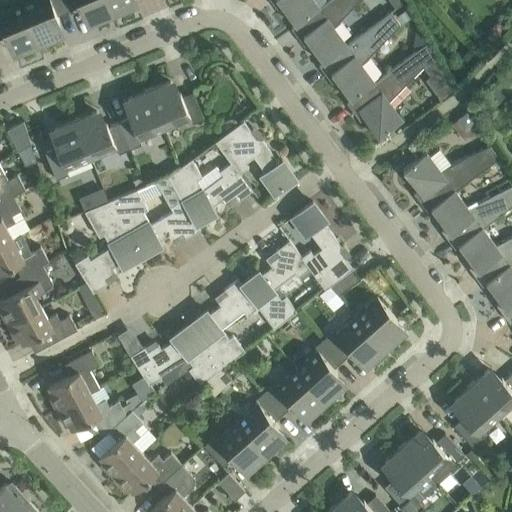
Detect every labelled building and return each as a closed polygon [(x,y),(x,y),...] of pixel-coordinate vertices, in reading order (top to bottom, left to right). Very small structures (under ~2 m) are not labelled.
[(28,0),(22,3),(39,44),(49,39),(60,33),(52,21),(59,19),(57,14),(68,10),(64,0),(28,0)] [(107,0),(64,0),(68,10),(79,6),(81,10),(87,7),(90,20),(102,17),(113,13),(107,0)] [(107,0),(113,13),(123,9),(133,3),(131,0),(107,0)] [(271,0),(277,8),(281,5),(295,24),(319,7),(319,6),(314,0),(271,0)] [(327,0),(319,6),(319,7),(295,24),(291,27),(305,45),(309,42),(323,61),(347,44),(347,43),(334,26),(358,0),(327,0)] [(7,40),(14,37),(17,51),(28,48),(39,44),(22,3),(0,11),(0,37),(5,36),(7,40)] [(391,10),(347,43),(347,44),(323,61),(319,64),(332,82),(336,79),(350,98),(351,99),(374,81),(361,63),(400,23),(391,10)] [(426,42),(374,81),(351,99),(350,98),(346,101),(360,119),(364,117),(379,136),(402,119),(389,100),(423,66),(431,76),(433,74),(443,88),(437,93),(442,100),(455,90),(445,72),(426,42)] [(170,81),(159,83),(148,87),(165,129),(191,118),(193,122),(204,117),(193,91),(182,95),(180,91),(173,94),(170,81)] [(128,98),(135,110),(128,112),(130,117),(119,121),(130,148),(141,143),(139,139),(165,129),(148,87),(138,92),(128,98)] [(97,111),(85,114),(74,118),(91,159),(117,148),(119,152),(130,148),(119,121),(108,125),(106,121),(100,124),(97,111)] [(458,119),(465,128),(474,121),(467,112),(458,119)] [(54,143),(56,147),(45,151),(56,178),(67,174),(66,170),(91,159),(74,118),(64,123),(54,128),(61,140),(54,143)] [(7,128),(18,150),(31,143),(23,119),(7,128)] [(256,137),(243,119),(215,140),(230,161),(231,160),(240,173),(241,173),(240,172),(249,166),(246,162),(254,155),(265,171),(261,175),(274,193),(296,178),(282,159),(279,161),(262,138),(256,137)] [(35,159),(31,143),(18,150),(26,164),(35,159)] [(403,169),(418,189),(414,192),(427,210),(431,207),(455,189),(455,190),(493,161),(499,157),(490,144),(440,170),(427,151),(403,169)] [(499,157),(493,161),(497,166),(502,167),(508,163),(502,155),(499,157)] [(197,179),(202,176),(192,158),(168,175),(182,199),(183,198),(196,222),(197,222),(216,211),(213,205),(222,198),(225,202),(235,195),(238,199),(252,189),(241,173),(240,173),(231,160),(230,161),(220,170),(223,174),(203,189),(197,179)] [(0,197),(2,200),(14,194),(25,188),(18,174),(8,179),(4,172),(0,174),(0,197)] [(185,237),(200,228),(197,222),(196,222),(183,198),(182,199),(168,175),(137,188),(110,199),(142,254),(161,243),(160,239),(169,234),(172,238),(182,232),(185,237)] [(431,207),(445,226),(441,229),(455,247),(459,245),(458,244),(482,226),(483,227),(511,205),(511,184),(468,207),(455,190),(455,189),(431,207)] [(82,206),(107,199),(103,186),(78,194),(82,206)] [(0,243),(12,237),(6,225),(15,221),(12,214),(21,209),(14,194),(2,200),(0,201),(0,243)] [(111,245),(90,258),(87,254),(75,262),(93,291),(108,282),(105,277),(116,271),(113,266),(120,262),(122,265),(142,254),(110,199),(84,210),(99,235),(104,233),(111,245)] [(310,231),(322,247),(313,253),(310,249),(302,255),(301,256),(310,267),(309,267),(325,288),(330,285),(353,267),(340,250),(341,244),(323,221),(327,219),(313,200),(291,216),(305,235),(310,231)] [(459,245),(473,264),(469,266),(483,285),(486,282),(486,281),(510,264),(511,262),(511,235),(496,244),(483,227),(482,226),(458,244),(459,245)] [(0,271),(19,261),(25,272),(42,263),(48,260),(41,245),(31,250),(27,243),(19,248),(12,237),(0,243),(0,271)] [(260,269),(242,283),(259,306),(258,306),(274,327),(297,310),(285,295),(281,298),(273,288),(295,271),(298,276),(309,267),(310,267),(301,256),(302,255),(289,239),(275,249),(279,253),(269,261),(272,265),(262,273),(260,269)] [(25,286),(0,299),(0,302),(2,305),(0,305),(0,309),(7,323),(41,305),(35,294),(53,284),(42,263),(25,272),(19,275),(25,286)] [(486,282),(500,301),(497,304),(510,322),(511,320),(511,266),(510,264),(486,281),(486,282)] [(338,294),(344,289),(360,277),(353,267),(330,285),(338,294)] [(217,300),(221,304),(210,312),(207,309),(189,323),(222,366),(245,349),(233,334),(229,337),(221,327),(244,310),(247,314),(258,306),(259,306),(242,283),(238,277),(224,288),(227,292),(217,300)] [(378,295),(363,309),(357,314),(386,347),(394,339),(402,331),(391,322),(397,317),(378,295)] [(22,343),(48,330),(54,341),(77,328),(69,313),(60,319),(56,312),(47,317),(41,305),(7,323),(16,340),(19,338),(22,343)] [(357,314),(336,333),(333,329),(324,337),(343,359),(352,351),(355,355),(360,350),(367,361),(377,355),(386,347),(357,314)] [(158,343),(148,349),(145,345),(130,354),(141,371),(144,375),(149,383),(161,375),(158,371),(185,354),(193,365),(188,368),(200,383),(222,366),(189,323),(171,336),(174,339),(161,347),(158,343)] [(116,332),(106,338),(110,344),(116,346),(122,342),(116,332)] [(315,345),(318,349),(297,367),(326,400),(335,392),(342,384),(331,375),(337,370),(334,367),(343,359),(324,337),(315,345)] [(74,372),(48,386),(51,391),(48,393),(57,409),(91,391),(85,380),(93,375),(90,368),(99,363),(92,349),(68,361),(74,372)] [(297,367),(276,386),(273,382),(264,390),(283,412),(292,404),(295,407),(300,403),(308,414),(317,408),(326,400),(297,367)] [(489,369),(479,375),(470,383),(500,416),(511,405),(511,372),(504,379),(502,376),(496,381),(489,369)] [(127,403),(122,406),(126,414),(132,409),(143,398),(153,389),(149,383),(144,375),(133,383),(139,392),(125,400),(127,403)] [(459,413),(462,416),(454,424),(467,439),(473,446),(482,438),(479,435),(500,416),(470,383),(462,391),(454,400),(465,408),(459,413)] [(255,398),(258,402),(237,420),(267,453),(275,445),(283,436),(272,428),(277,423),(275,420),(283,412),(264,390),(255,398)] [(71,429),(75,427),(97,415),(106,433),(113,427),(126,414),(122,406),(119,399),(109,404),(105,398),(97,402),(91,391),(57,409),(65,425),(68,424),(71,429)] [(121,436),(99,456),(103,460),(101,463),(113,476),(142,450),(133,441),(140,434),(135,428),(143,421),(132,409),(126,414),(113,427),(121,436)] [(237,420),(216,438),(213,435),(204,444),(223,465),(232,457),(235,460),(241,456),(248,467),(258,461),(267,453),(237,420)] [(420,430),(410,437),(401,444),(427,473),(435,465),(439,470),(452,459),(454,462),(464,453),(445,432),(436,440),(433,437),(427,442),(420,430)] [(390,474),(393,478),(384,485),(404,507),(413,499),(410,496),(431,477),(427,473),(401,444),(393,452),(385,461),(396,469),(390,474)] [(158,453),(150,460),(142,450),(113,476),(126,490),(128,487),(133,492),(154,472),(163,481),(182,463),(171,451),(163,458),(158,453)] [(171,490),(149,510),(151,511),(183,511),(192,505),(183,495),(190,488),(185,483),(193,475),(182,463),(163,481),(171,490)] [(218,480),(235,499),(245,489),(228,471),(218,480)] [(9,488),(5,483),(0,487),(0,509),(2,511),(27,511),(28,511),(39,511),(14,483),(9,488)] [(351,491),(341,498),(332,505),(338,511),(391,511),(375,493),(367,501),(364,498),(358,503),(351,491)]
